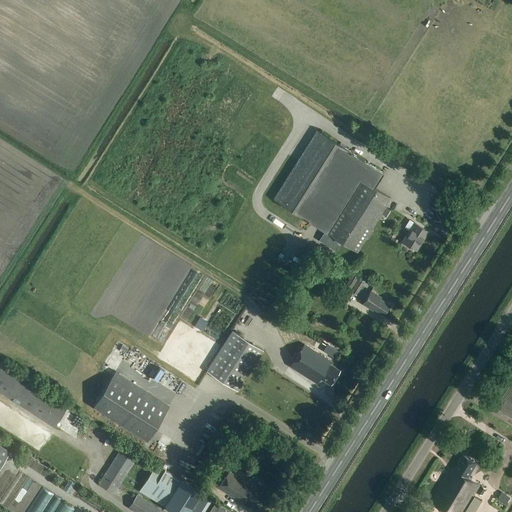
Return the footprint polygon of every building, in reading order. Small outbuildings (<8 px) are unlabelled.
[(358,252),(392,198),(373,186),(382,172),(317,131),(274,199),(325,231),(319,240),(336,251),(342,242),(358,252)] [(416,250),(428,231),(409,220),(405,228),(409,230),(402,241),(416,250)] [(390,232),(396,227),(393,223),(387,228),(390,232)] [(356,296),(365,282),(352,275),(344,288),(356,296)] [(175,326),(198,285),(188,279),(165,321),(175,326)] [(383,314),(389,304),(380,299),(381,297),(370,290),(362,303),(373,310),(374,309),(383,314)] [(142,295),(136,310),(144,313),(151,298),(142,295)] [(239,392),(264,351),(232,331),(207,372),(239,392)] [(330,385),(340,370),(329,364),(331,362),(304,344),(290,366),(317,383),(320,378),(330,385)] [(98,347),(97,351),(110,357),(112,351),(106,348),(105,350),(98,347)] [(335,355),(338,350),(333,347),(330,353),(335,355)] [(95,356),(93,359),(101,365),(104,361),(95,356)] [(0,393),(54,428),(66,408),(0,365),(0,393)] [(144,370),(137,380),(145,385),(152,375),(144,370)] [(148,441),(170,406),(116,371),(93,406),(148,441)] [(68,459),(5,420),(0,427),(0,441),(49,472),(56,477),(68,459)] [(309,438),(312,434),(306,430),(303,434),(309,438)] [(0,467),(10,451),(0,444),(0,467)] [(233,460),(238,451),(228,445),(223,453),(227,455),(227,457),(233,460)] [(114,494),(138,457),(122,446),(98,484),(114,494)] [(262,460),(267,453),(261,448),(256,455),(262,460)] [(469,477),(477,462),(464,454),(455,468),(452,466),(431,502),(447,511),(463,511),(480,484),(469,477)] [(232,511),(156,463),(140,492),(172,511),(189,511),(191,510),(193,511),(232,511)] [(250,486),(249,485),(249,484),(229,471),(218,488),(232,497),(232,496),(241,502),(244,498),(253,504),(263,490),(253,483),(250,486)] [(482,495),(487,488),(482,485),(477,492),(482,495)] [(502,493),(497,500),(505,505),(510,498),(502,493)] [(161,511),(162,511),(137,494),(128,508),(133,511),(161,511)] [(27,511),(35,511),(43,499),(37,496),(27,511)]
